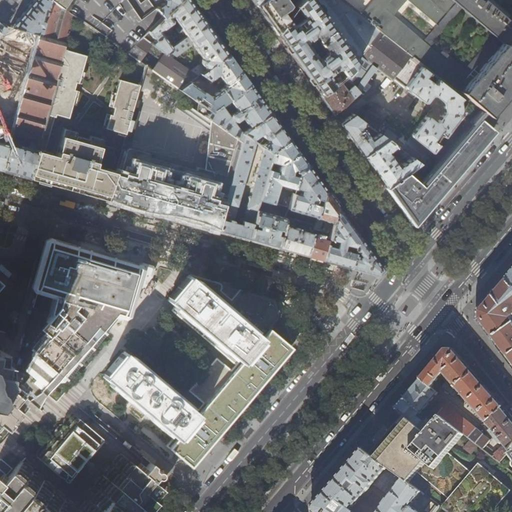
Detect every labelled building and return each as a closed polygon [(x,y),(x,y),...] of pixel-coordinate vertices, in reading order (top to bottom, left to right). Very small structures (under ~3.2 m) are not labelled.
[(40,135),(62,60),(60,60),(63,49),(73,16),(61,7),(50,0),(31,0),(31,1),(15,20),(10,26),(38,34),(11,132),(39,140),(40,135)] [(142,0),(140,3),(137,0),(65,0),(61,7),(73,16),(126,52),(161,17),(155,8),(153,9),(147,0),(142,0)] [(189,0),(178,0),(168,10),(171,16),(169,17),(166,13),(161,17),(126,52),(146,66),(179,89),(189,81),(200,73),(228,53),(217,38),(212,31),(195,8),(190,0),(189,0)] [(162,0),(162,3),(155,8),(161,17),(166,13),(168,10),(178,0),(162,0)] [(339,0),(378,31),(380,32),(462,95),(470,101),(487,115),(492,109),(511,86),(511,0),(260,0),(254,4),(275,34),(286,19),(284,16),(281,12),(286,9),(292,0),(339,0)] [(378,31),(339,0),(300,0),(286,19),(275,34),(298,66),(312,85),(319,95),(343,80),(360,57),(380,32),(378,31)] [(11,132),(38,34),(10,26),(3,34),(0,37),(0,169),(1,170),(8,144),(11,132)] [(462,106),(461,98),(462,95),(380,32),(360,57),(376,69),(392,81),(396,76),(432,105),(432,108),(408,138),(386,121),(385,122),(368,110),(364,115),(358,110),(352,113),(387,139),(419,163),(421,164),(464,108),(462,106)] [(95,167),(102,140),(90,136),(89,140),(75,136),(76,132),(64,129),(56,156),(44,152),(55,113),(68,117),(73,96),(75,90),(72,89),(74,81),(80,83),(82,76),(80,75),(85,55),(63,49),(60,60),(62,60),(40,135),(39,140),(36,149),(28,177),(54,185),(86,194),(106,199),(115,173),(95,167)] [(229,98),(250,84),(244,76),(238,67),(235,64),(232,58),(228,53),(200,73),(208,80),(217,73),(221,78),(219,79),(221,82),(223,81),(226,85),(210,96),(189,81),(179,89),(195,101),(199,97),(209,104),(205,108),(210,112),(221,104),(229,98)] [(359,91),(376,69),(360,57),(343,80),(319,95),(324,102),(334,115),(360,92),(359,91)] [(129,125),(136,99),(140,85),(119,79),(113,101),(110,100),(108,106),(114,108),(112,115),(106,113),(104,119),(107,120),(105,127),(117,131),(117,133),(125,136),(127,130),(129,125)] [(249,127),(270,112),(265,105),(259,97),(254,90),(250,84),(229,98),(237,110),(231,114),(231,116),(229,116),(221,104),(210,112),(205,108),(199,103),(197,111),(210,120),(242,142),(244,135),(241,133),(233,121),(233,120),(235,120),(241,116),(249,127)] [(272,151),(289,139),(279,125),(273,117),(270,112),(249,127),(241,133),(244,135),(251,140),(260,134),(260,136),(263,136),(263,137),(264,138),(266,139),(267,140),(261,146),(263,147),(271,152),(272,151)] [(363,156),(387,139),(352,113),(339,123),(349,136),(363,156)] [(477,115),(422,183),(406,171),(384,186),(395,202),(411,224),(446,183),(491,129),(483,121),(479,118),(477,115)] [(217,230),(242,142),(210,120),(204,168),(197,166),(196,170),(194,177),(193,177),(190,170),(185,167),(182,166),(169,217),(191,223),(217,230)] [(259,199),(267,170),(269,161),(272,151),(271,152),(263,147),(245,208),(243,207),(238,224),(232,222),(237,206),(255,142),(251,140),(244,135),(242,142),(217,230),(227,233),(233,235),(239,236),(247,239),(259,199)] [(291,175),(292,170),(294,169),(298,173),(308,165),(303,159),(298,151),(293,144),(289,139),(272,151),(269,161),(280,164),(278,165),(276,170),(274,171),(274,172),(267,170),(259,199),(272,203),(277,184),(294,188),(294,187),(297,176),(291,175)] [(387,139),(363,156),(373,170),(376,174),(379,178),(384,186),(406,171),(419,163),(387,139)] [(28,177),(36,149),(20,145),(19,147),(8,144),(1,170),(15,173),(28,177)] [(182,166),(149,157),(150,153),(133,148),(129,148),(127,150),(122,149),(115,173),(106,199),(134,207),(169,217),(182,166)] [(322,200),(325,189),(322,185),(317,178),(312,170),(308,165),(298,173),(297,176),(294,187),(300,189),(299,195),(292,193),(290,201),(288,207),(288,209),(317,217),(320,205),(313,203),(315,198),(322,200)] [(194,177),(196,170),(185,167),(190,170),(193,177),(194,177)] [(328,233),(337,205),(331,198),(325,189),(322,200),(320,205),(317,217),(314,225),(313,229),(328,233)] [(285,218),(269,213),(270,207),(287,212),(288,209),(288,207),(281,205),(272,203),(259,199),(247,239),(254,241),(262,243),(269,245),(277,247),(285,218)] [(288,207),(290,201),(285,199),(282,200),(281,205),(288,207)] [(349,223),(341,212),(337,205),(328,233),(327,240),(321,260),(328,261),(334,263),(342,266),(349,267),(352,256),(354,249),(358,235),(355,231),(349,223)] [(311,236),(313,229),(314,225),(301,222),(299,228),(297,228),(294,229),(292,228),(294,220),(285,217),(285,218),(277,247),(284,249),(291,251),(298,253),(306,255),(311,236)] [(321,260),(327,240),(322,239),(323,237),(323,236),(322,235),(320,234),(319,233),(318,234),(317,234),(316,235),(316,236),(316,237),(311,236),(306,255),(310,256),(314,258),(321,260)] [(362,242),(358,235),(354,249),(358,254),(357,255),(357,256),(357,257),(352,256),(349,267),(360,271),(378,276),(380,273),(382,269),(370,252),(362,242)] [(66,299),(82,247),(62,241),(57,241),(42,291),(45,296),(58,300),(66,299)] [(150,268),(126,260),(82,247),(66,299),(68,299),(85,312),(114,334),(118,336),(129,323),(134,324),(140,303),(150,292),(157,288),(158,285),(162,281),(165,272),(163,269),(154,266),(150,268)] [(277,307),(275,299),(190,274),(189,275),(188,275),(168,300),(174,306),(239,360),(272,320),(277,321),(280,317),(277,307)] [(511,318),(511,285),(505,278),(494,291),(478,310),(477,316),(477,320),(510,364),(511,366),(511,318)] [(114,334),(85,312),(68,299),(66,299),(61,317),(63,318),(57,325),(58,327),(52,333),(56,337),(42,354),(44,355),(43,357),(43,364),(64,382),(65,381),(65,380),(67,382),(68,381),(71,383),(114,334)] [(239,360),(174,306),(171,310),(218,350),(235,364),(239,360)] [(272,320),(239,360),(235,364),(230,370),(216,358),(188,391),(202,403),(194,412),(174,437),(166,446),(187,463),(193,456),(211,435),(234,408),(235,406),(253,384),(260,376),(281,351),(287,344),(284,342),(287,338),(278,331),(272,326),(277,321),(272,320)] [(79,385),(120,338),(118,336),(114,334),(71,383),(68,381),(67,382),(65,380),(65,381),(64,382),(70,387),(76,386),(78,384),(79,385)] [(0,357),(1,357),(3,349),(0,348),(0,414),(8,404),(7,402),(12,396),(10,394),(16,387),(11,383),(7,387),(0,381),(0,379),(2,378),(0,375),(0,357)] [(465,363),(452,349),(445,348),(437,357),(424,373),(409,391),(395,408),(402,414),(425,433),(438,415),(463,434),(466,437),(475,430),(444,404),(439,404),(423,423),(417,417),(437,394),(430,388),(439,377),(444,382),(441,387),(452,396),(457,391),(484,422),(502,407),(497,401),(490,392),(479,379),(465,363)] [(194,412),(124,352),(103,376),(130,399),(147,414),(174,437),(194,412)] [(152,481),(155,477),(157,477),(159,476),(159,475),(160,474),(160,473),(160,471),(159,470),(159,469),(157,469),(156,469),(155,470),(153,469),(153,465),(150,462),(145,468),(139,463),(141,460),(140,459),(143,455),(107,424),(106,425),(86,407),(83,411),(76,405),(27,465),(21,461),(2,483),(0,481),(0,511),(146,511),(159,497),(164,491),(152,481)] [(506,454),(511,447),(511,418),(502,407),(484,422),(491,429),(489,431),(499,444),(501,442),(503,444),(496,453),(487,447),(490,442),(483,437),(483,436),(475,430),(466,437),(500,462),(506,454)] [(470,472),(447,453),(463,434),(438,415),(425,433),(402,414),(393,424),(368,454),(387,468),(388,467),(408,483),(417,473),(447,499),(441,507),(447,511),(491,511),(510,491),(478,463),(470,472)] [(354,455),(348,463),(336,477),(317,499),(311,505),(312,511),(417,511),(410,506),(420,492),(408,483),(388,467),(387,468),(368,454),(360,448),(354,455)] [(427,511),(433,511),(437,507),(430,502),(425,510),(427,511)]
